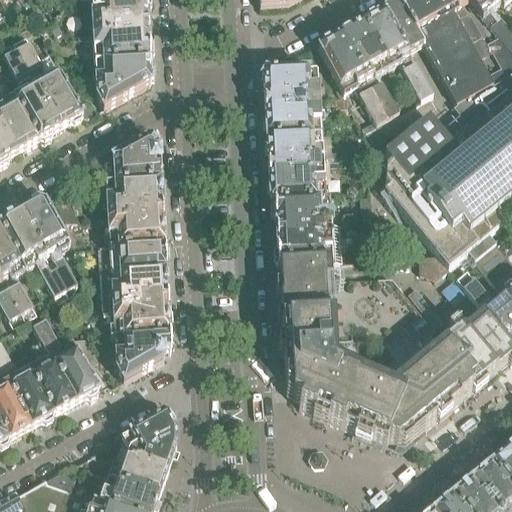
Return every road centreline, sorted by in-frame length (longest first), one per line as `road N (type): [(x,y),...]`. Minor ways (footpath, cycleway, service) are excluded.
road 1 (residential): [(257,511),(237,75)]
road 2 (residential): [(184,100),(202,387)]
road 3 (residential): [(0,485),(168,391),(202,387)]
road 4 (residential): [(184,100),(0,203)]
road 5 (residential): [(388,511),(511,410)]
road 6 (residential): [(364,0),(237,75)]
road 7 (residential): [(202,387),(207,511)]
